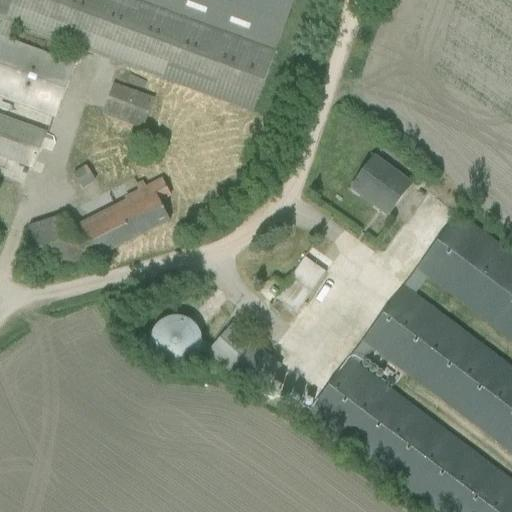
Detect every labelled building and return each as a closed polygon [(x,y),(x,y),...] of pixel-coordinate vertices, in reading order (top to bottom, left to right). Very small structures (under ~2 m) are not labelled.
[(250,114),(274,52),(132,0),(0,0),(0,21),(1,22),(0,23),(0,160),(31,172),(45,136),(0,117),(0,99),(54,119),(73,65),(9,41),(14,27),(250,114)] [(132,0),(274,52),(294,0),(132,0)] [(153,100),(112,85),(102,118),(142,132),(153,100)] [(388,218),(411,188),(374,160),(351,190),(388,218)] [(86,264),(169,223),(159,202),(169,197),(162,180),(144,190),(140,184),(134,187),(137,193),(123,200),(125,203),(69,231),(63,219),(27,229),(47,274),(85,262),(86,264)] [(434,511),(511,511),(511,483),(358,366),(369,351),(511,458),(511,370),(410,293),(422,278),(511,345),(511,258),(456,217),(307,416),(434,511)] [(304,260),(276,301),(297,316),(324,274),(304,260)] [(199,351),(199,347),(198,339),(195,334),(193,331),(190,329),(185,326),(178,324),(172,324),(168,326),(162,330),(158,333),(156,338),(154,346),(154,351),(155,355),(160,362),(164,365),(167,367),(172,369),(175,369),(181,369),(184,368),(188,366),(192,363),(195,360),(197,356),(199,351)] [(231,327),(207,356),(255,396),(280,369),(231,327)]
